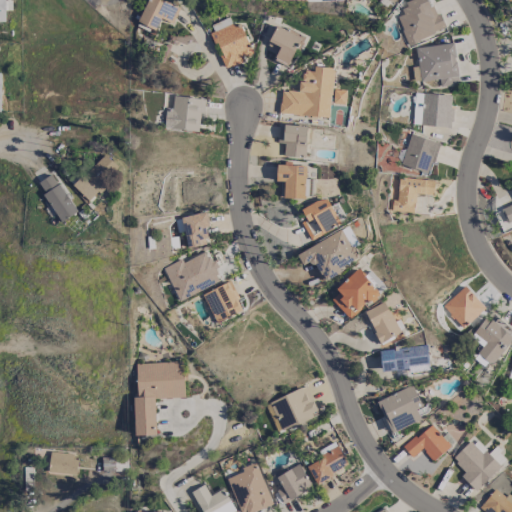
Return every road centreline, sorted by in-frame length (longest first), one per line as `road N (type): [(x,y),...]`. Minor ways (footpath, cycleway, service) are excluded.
road 1 (residential): [(447,511),(386,470),(328,351),(263,275),(238,206),(244,111)]
road 2 (residential): [(511,280),(488,260),(465,196),(487,110),(486,36),(467,0)]
